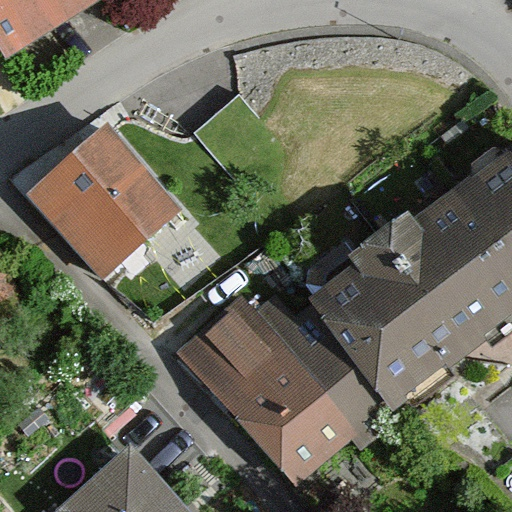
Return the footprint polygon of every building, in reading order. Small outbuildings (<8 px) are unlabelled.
[(0,0),(0,63),(80,10),(73,0),(0,0)] [(100,136),(35,194),(105,271),(169,213),(100,136)] [(511,160),(502,147),(425,201),(505,310),(511,320),(511,160)] [(505,310),(425,201),(386,229),(380,222),(316,269),(323,280),(276,314),(355,421),(419,374),(429,388),(469,360),(458,344),(505,310)] [(326,441),(355,421),(276,314),(268,302),(241,322),(326,441)] [(168,360),(274,497),(334,451),(326,441),(241,322),(232,311),(168,360)] [(180,511),(129,454),(64,511),(180,511)]
